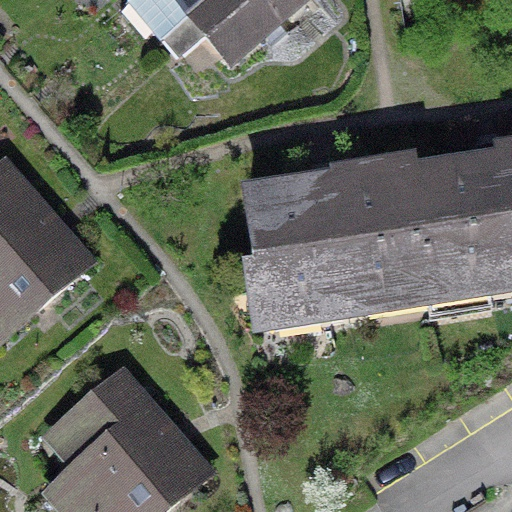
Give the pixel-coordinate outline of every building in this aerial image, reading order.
[(218,0),(162,0),(186,27),(218,0)] [(320,5),(315,0),(218,0),(186,27),(231,81),(320,5)] [(511,156),(410,171),(431,315),(511,303),(511,156)] [(0,348),(94,269),(6,166),(0,170),(0,348)] [(431,315),(410,171),(245,195),(267,340),(431,315)] [(189,511),(220,487),(129,375),(41,446),(69,481),(45,501),(53,511),(189,511)]
